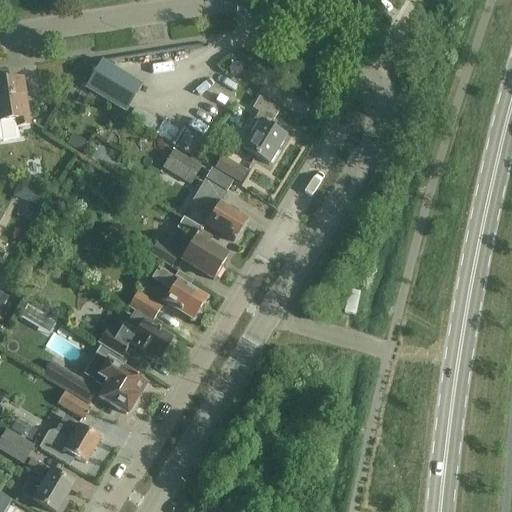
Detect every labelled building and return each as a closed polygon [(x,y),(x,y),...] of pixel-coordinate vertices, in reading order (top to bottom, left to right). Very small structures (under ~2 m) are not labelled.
[(101,62),(91,80),(84,90),(126,114),(142,87),(101,62)] [(0,83),(0,142),(2,143),(18,140),(17,129),(29,127),(26,102),(23,80),(0,83)] [(214,88),(209,96),(226,107),(231,99),(214,88)] [(259,99),(252,110),(259,114),(254,121),(245,135),(250,138),(243,151),(254,157),(254,158),(268,167),(285,139),(267,128),(268,127),(271,121),(273,122),(279,111),(259,99)] [(134,111),(129,120),(149,133),(154,123),(134,111)] [(74,136),(68,146),(81,153),(86,144),(74,136)] [(161,136),(154,148),(169,158),(177,146),(161,136)] [(162,170),(189,187),(200,170),(173,153),(162,170)] [(222,159),(216,169),(240,183),(246,173),(222,159)] [(169,175),(163,185),(189,200),(195,191),(169,175)] [(205,227),(216,234),(233,244),(235,241),(238,241),(242,235),(241,232),(247,222),(220,206),(226,197),(205,184),(193,203),(212,215),(205,227)] [(32,189),(26,203),(40,209),(46,195),(32,189)] [(201,232),(183,221),(177,230),(196,242),(183,263),(213,281),(227,259),(207,247),(210,242),(199,235),(201,232)] [(172,268),(178,259),(156,245),(150,255),(172,268)] [(0,271),(5,274),(13,261),(1,254),(0,255),(0,271)] [(163,305),(176,312),(193,323),(194,320),(199,318),(200,316),(200,311),(207,300),(188,289),(192,282),(178,274),(174,281),(158,271),(152,280),(171,292),(163,305)] [(348,293),(344,314),(354,316),(359,295),(348,293)] [(153,322),(161,309),(137,295),(129,308),(153,322)] [(27,309),(20,321),(37,330),(44,319),(27,309)] [(168,311),(162,322),(193,339),(200,327),(168,311)] [(97,346),(104,350),(121,360),(129,348),(146,358),(148,355),(160,362),(173,341),(156,331),(133,317),(132,318),(133,318),(120,340),(106,332),(97,346)] [(104,389),(98,399),(126,416),(145,385),(108,362),(95,383),(104,389)] [(97,392),(72,377),(50,364),(42,378),(88,406),(97,392)] [(47,399),(57,406),(83,421),(89,410),(53,389),(47,399)] [(83,430),(77,427),(72,435),(70,434),(67,439),(57,433),(49,435),(40,451),(69,468),(74,459),(85,466),(100,440),(83,430)] [(0,451),(23,466),(33,448),(6,432),(0,441),(0,451)] [(108,435),(103,447),(123,456),(128,445),(108,435)] [(36,480),(38,481),(38,482),(32,479),(28,479),(20,492),(22,496),(48,511),(62,511),(67,505),(63,503),(73,486),(31,461),(25,470),(37,477),(36,480)] [(0,511),(3,511),(10,501),(0,495),(0,511)]
